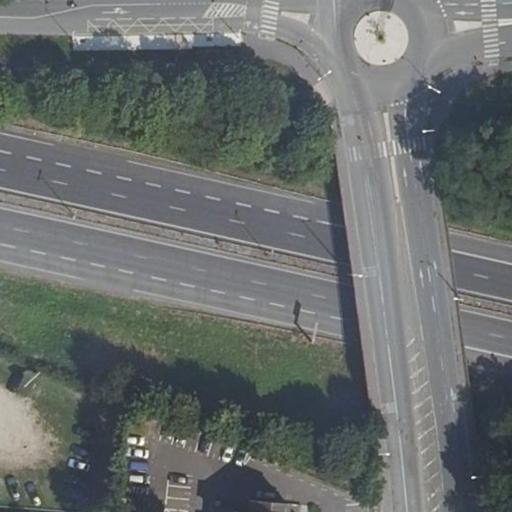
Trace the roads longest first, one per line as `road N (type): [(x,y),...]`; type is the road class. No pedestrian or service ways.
road 1 (secondary): [(455,511),(408,145),(407,79)]
road 2 (secondary): [(357,81),(407,511)]
road 3 (trunk): [(0,234),(368,306)]
road 4 (trunk): [(511,282),(169,206)]
road 5 (trunk): [(511,257),(169,206)]
road 6 (residential): [(0,18),(99,27),(267,26),(335,56)]
road 7 (trunk): [(169,206),(0,169)]
road 8 (trunk): [(368,306),(445,351),(511,366)]
road 9 (trunk): [(368,306),(511,339)]
